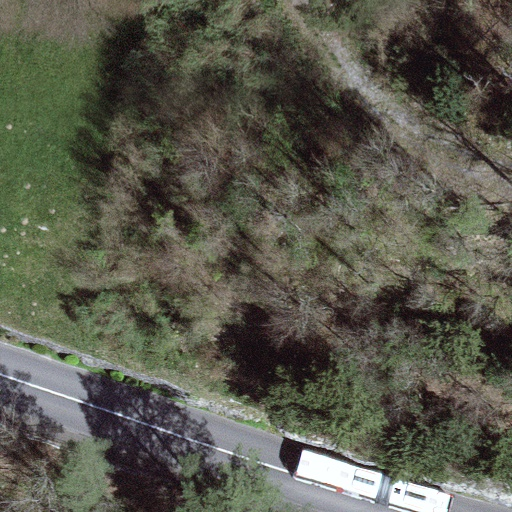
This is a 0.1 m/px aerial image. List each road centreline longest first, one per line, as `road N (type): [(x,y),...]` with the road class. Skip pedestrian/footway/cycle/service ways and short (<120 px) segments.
road 1 (primary): [(445,511),(0,373)]
road 2 (track): [(288,0),(301,26),(383,111),(450,154),(511,166)]
